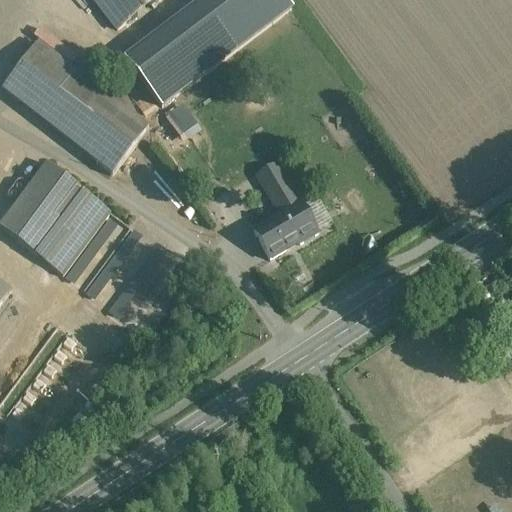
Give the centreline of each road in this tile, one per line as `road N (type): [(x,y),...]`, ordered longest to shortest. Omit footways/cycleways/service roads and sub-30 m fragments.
road 1 (secondary): [(67,511),(301,361)]
road 2 (secondary): [(301,361),(511,223)]
road 3 (residential): [(301,361),(403,511)]
